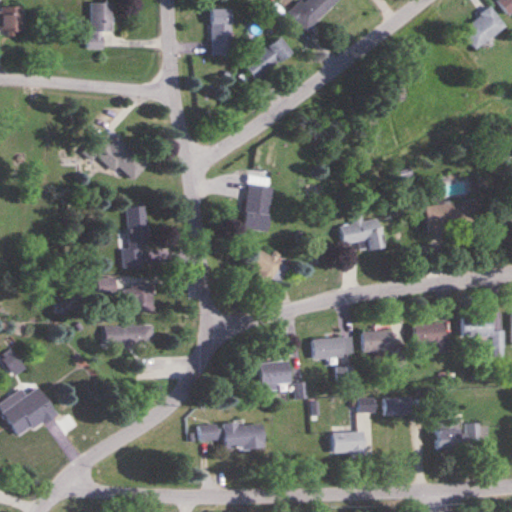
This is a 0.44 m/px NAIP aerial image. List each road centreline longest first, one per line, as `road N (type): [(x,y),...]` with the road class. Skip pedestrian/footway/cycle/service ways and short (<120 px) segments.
road 1 (residential): [(34,511),(64,476),(168,405),(207,342),(167,0)]
road 2 (residential): [(64,476),(88,488),(223,498),(511,483)]
road 3 (residential): [(207,342),(324,302),(511,273)]
road 4 (residential): [(189,168),(229,148),(423,0)]
road 5 (residential): [(172,94),(0,82)]
